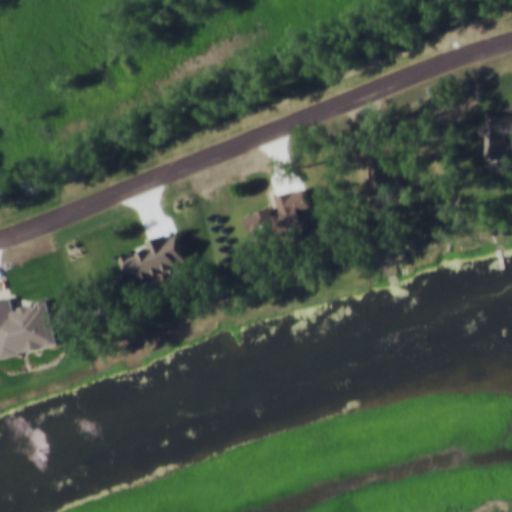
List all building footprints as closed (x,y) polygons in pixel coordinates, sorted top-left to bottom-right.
[(490,112),(511,112),(511,136),(511,145),(509,145),(509,158),(490,158),(491,136),(486,136),(486,123),(490,123),(490,112)] [(372,161),(397,155),(403,185),(379,190),(372,161)] [(278,199),(295,193),(307,188),(314,206),(305,209),(311,226),(287,235),(288,239),(264,247),(252,216),(276,208),(279,216),(284,214),(278,199)] [(124,257),(154,246),(152,241),(164,236),(172,234),(174,240),(183,237),(192,260),(184,263),(186,267),(135,287),(124,257)] [(0,302),(13,299),(16,313),(23,311),(22,308),(33,305),(32,308),(40,306),(39,303),(50,300),(60,343),(6,356),(2,338),(0,338),(0,302)]
